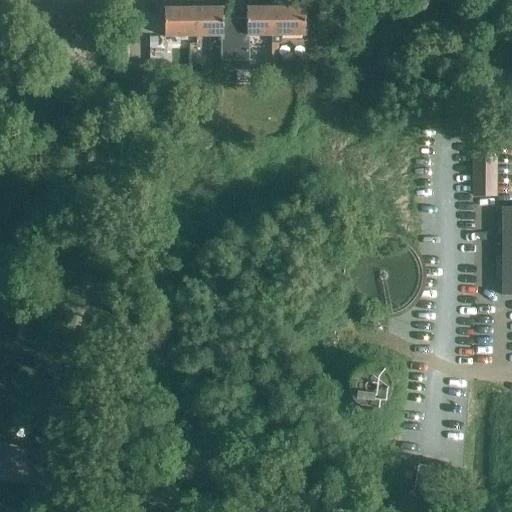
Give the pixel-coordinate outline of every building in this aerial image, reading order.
[(165,37),(189,37),(189,45),(194,45),(193,8),(165,9),(165,37)] [(221,8),(193,8),(194,45),(198,45),(197,37),(222,36),(221,8)] [(223,8),(221,8),(222,36),(222,46),(216,46),(217,66),(223,66),(223,60),(249,60),(249,36),(249,8),(247,8),(247,19),(223,19),(223,8)] [(277,8),(249,8),(249,36),(272,36),(272,45),(277,45),(277,8)] [(306,8),(277,8),(277,45),(282,45),(282,36),(306,36),(306,8)] [(162,45),(150,45),(150,69),(162,69),(162,45)] [(499,150),(474,151),(474,194),(500,194),(499,150)] [(511,207),(503,208),(502,296),(511,295),(511,207)] [(346,253),(342,261),(330,260),(329,264),(285,259),(284,273),(327,278),(327,282),(340,283),(341,290),(344,297),(349,304),(354,309),(360,313),(362,314),(361,324),(373,326),(387,328),(387,320),(388,320),(391,320),(396,318),(401,316),(406,314),(412,310),(416,305),(420,300),(422,296),(424,291),(426,284),(427,278),(426,272),(425,266),(423,260),(420,254),(416,248),(411,243),(405,239),(399,236),(394,235),(388,233),(382,233),(377,233),(372,234),(365,237),(358,241),(353,245),(349,249),(346,253)] [(263,273),(266,253),(239,249),(236,270),(263,273)] [(377,407),(382,405),(385,401),(387,397),(389,391),(389,386),(388,382),(387,379),(385,376),(381,372),(376,370),(370,369),(365,369),(360,371),(354,376),(351,380),(350,385),(350,390),(351,395),(354,400),(357,404),(362,406),(372,408),(377,407)] [(10,425),(12,426),(31,428),(33,416),(12,413),(10,425)] [(418,466),(412,499),(435,502),(441,470),(418,466)]
